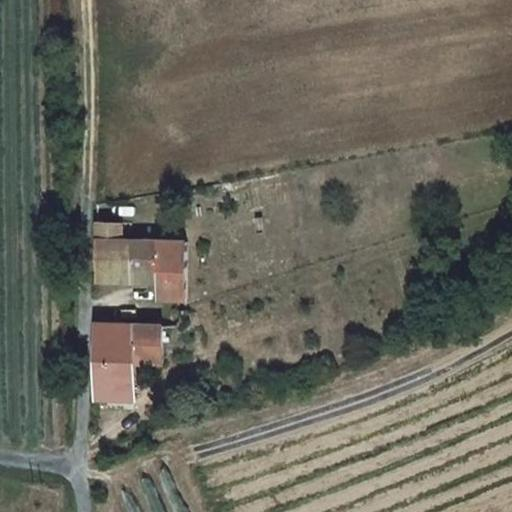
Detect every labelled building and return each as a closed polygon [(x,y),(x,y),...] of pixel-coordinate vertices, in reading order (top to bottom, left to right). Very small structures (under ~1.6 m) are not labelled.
[(119,246),(120,235),(119,228),(95,227),(95,287),(109,287),(110,279),(128,279),(130,248),(119,246)] [(119,246),(130,248),(128,237),(120,235),(119,246)] [(130,248),(128,279),(146,278),(144,288),(157,289),(158,247),(130,248)] [(183,306),(183,248),(158,247),(157,289),(157,305),(183,306)] [(98,331),(94,381),(130,383),(130,381),(133,365),(133,332),(98,331)] [(159,365),(162,332),(133,332),(133,365),(159,365)] [(130,383),(94,381),(93,404),(130,406),(130,383)]
